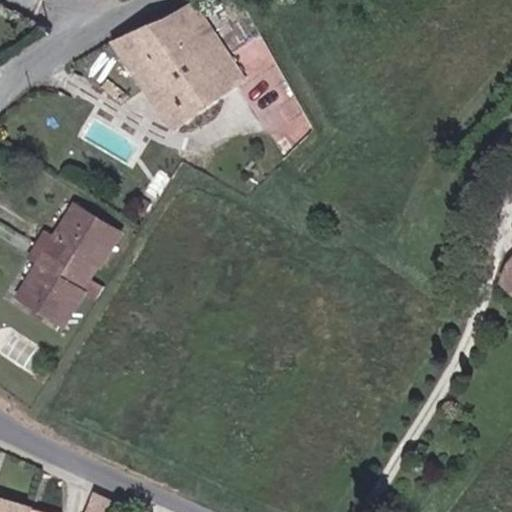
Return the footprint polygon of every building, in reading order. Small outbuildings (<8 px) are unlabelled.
[(232,80),(278,146),(300,116),(254,20),(226,42),(196,0),(178,0),(163,11),(166,15),(114,40),(171,124),(224,85),(232,80)] [(166,15),(163,11),(109,33),(114,40),(166,15)] [(232,80),(224,85),(273,153),(278,146),(232,80)] [(117,230),(70,202),(51,234),(45,230),(28,257),(34,261),(14,295),(61,323),(117,230)] [(484,285),(510,305),(511,301),(511,213),(496,230),(509,242),(489,264),(484,285)] [(92,493),(85,511),(115,511),(118,505),(92,493)] [(0,511),(30,511),(31,509),(0,499),(0,511)]
